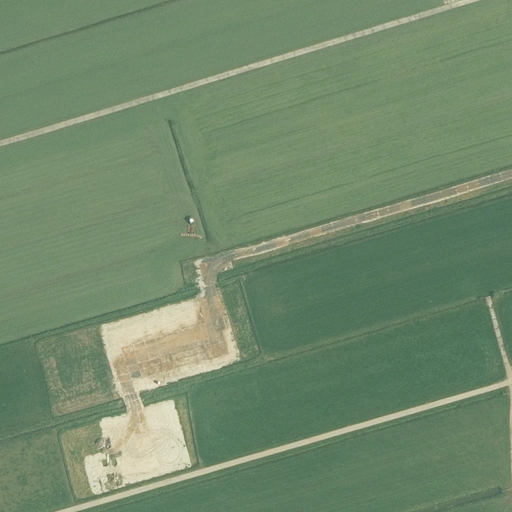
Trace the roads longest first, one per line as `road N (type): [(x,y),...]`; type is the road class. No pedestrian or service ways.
road 1 (track): [(478,0),(0,142)]
road 2 (track): [(511,382),(65,511)]
